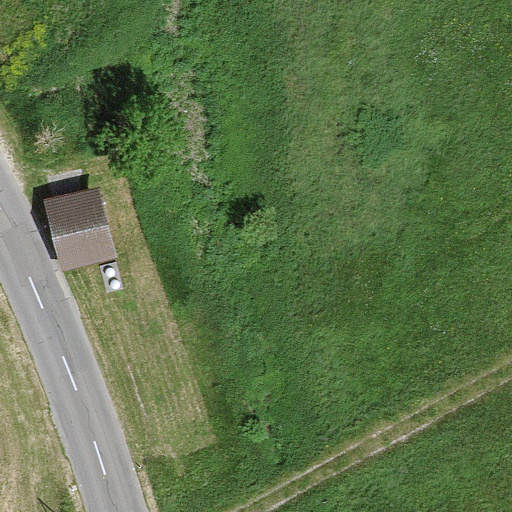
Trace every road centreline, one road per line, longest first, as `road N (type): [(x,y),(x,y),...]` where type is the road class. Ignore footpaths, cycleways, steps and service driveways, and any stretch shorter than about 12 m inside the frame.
road 1 (tertiary): [(0,213),(118,511)]
road 2 (track): [(259,511),(511,374)]
